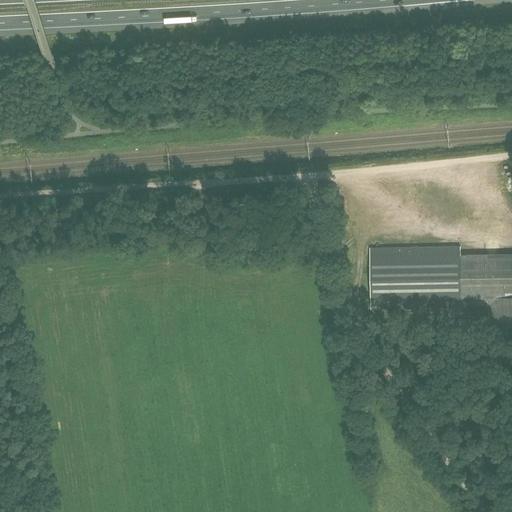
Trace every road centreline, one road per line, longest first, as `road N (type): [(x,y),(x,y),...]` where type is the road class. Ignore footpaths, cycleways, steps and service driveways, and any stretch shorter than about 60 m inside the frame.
road 1 (unclassified): [(312,175),(324,262),(345,319),(483,511)]
road 2 (motorway): [(0,23),(377,0)]
road 3 (unclassified): [(0,197),(312,175)]
road 4 (unclassified): [(511,154),(312,175)]
